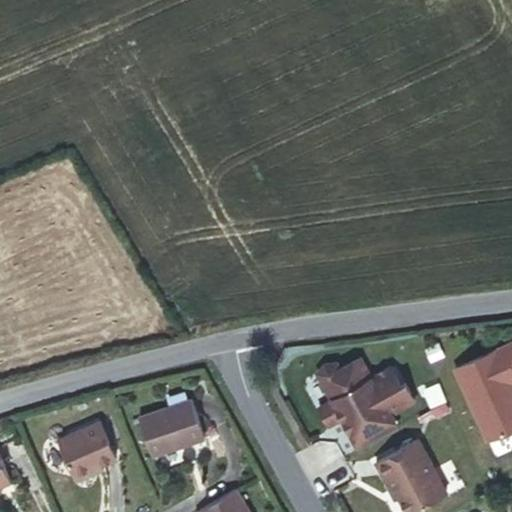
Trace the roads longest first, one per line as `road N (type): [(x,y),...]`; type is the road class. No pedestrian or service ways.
road 1 (residential): [(511,299),(233,339)]
road 2 (residential): [(233,339),(0,402)]
road 3 (residential): [(312,511),(244,386),(233,339)]
